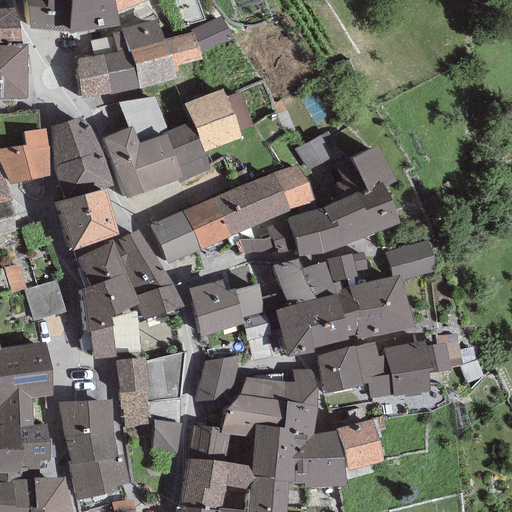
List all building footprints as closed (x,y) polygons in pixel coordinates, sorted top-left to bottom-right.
[(120,26),(117,13),(112,0),(26,0),(29,29),(70,33),(120,26)] [(112,0),(117,13),(150,0),(112,0)] [(17,9),(0,9),(0,45),(21,44),(17,9)] [(220,17),(190,31),(191,33),(193,32),(200,53),(233,39),(220,17)] [(121,29),(121,32),(127,51),(130,50),(139,89),(176,80),(174,73),(163,40),(157,20),(121,29)] [(117,52),(78,59),(81,99),(139,89),(130,50),(127,51),(121,32),(112,34),(117,52)] [(191,33),(163,40),(174,73),(180,72),(178,66),(202,60),(200,53),(193,32),(191,33)] [(0,99),(27,99),(27,44),(0,45),(0,99)] [(191,122),(203,152),(242,137),(239,131),(226,97),(223,89),(184,103),(191,122)] [(226,97),(239,131),(252,126),(240,92),(226,97)] [(118,102),(128,129),(132,127),(139,145),(163,135),(162,133),(167,131),(155,98),(118,102)] [(83,117),(50,128),(53,169),(64,200),(106,189),(113,187),(91,131),(83,117)] [(128,129),(103,139),(100,140),(123,197),(125,196),(126,200),(177,180),(178,183),(211,170),(203,152),(191,122),(167,131),(162,133),(163,135),(139,145),(132,127),(128,129)] [(26,146),(0,149),(0,163),(10,185),(50,176),(45,129),(23,132),(26,146)] [(328,131),(295,149),(307,172),(340,154),(328,131)] [(378,146),(352,158),(367,190),(369,195),(385,187),(395,182),(378,146)] [(357,186),(343,155),(315,168),(330,199),(357,186)] [(297,165),(273,173),(289,209),(314,200),(297,165)] [(273,173),(214,198),(230,236),(289,211),(289,209),(273,173)] [(0,174),(0,202),(9,201),(12,200),(3,180),(0,174)] [(399,226),(385,187),(369,195),(367,190),(358,194),(370,235),(399,226)] [(64,200),(54,202),(68,251),(119,236),(106,189),(64,200)] [(322,208),(286,218),(286,221),(300,256),(322,254),(336,249),(370,235),(358,194),(322,208)] [(214,198),(182,211),(200,250),(230,236),(214,198)] [(9,201),(0,202),(0,236),(15,232),(9,201)] [(182,211),(150,226),(167,264),(200,250),(182,211)] [(300,256),(286,221),(268,228),(272,238),(281,263),(297,257),(300,256)] [(135,305),(144,320),(184,307),(137,230),(112,242),(139,303),(135,305)] [(272,238),(238,240),(245,264),(273,266),(281,263),(272,238)] [(428,241),(385,253),(392,277),(400,275),(402,281),(437,271),(428,241)] [(112,242),(77,258),(90,287),(81,289),(87,333),(91,333),(95,359),(116,358),(110,316),(135,305),(139,303),(112,242)] [(351,254),(327,259),(332,282),(357,277),(356,272),(367,270),(364,253),(352,255),(351,254)] [(281,263),(273,266),(288,307),(315,300),(337,295),(336,291),(341,290),(338,281),(332,284),(325,262),(302,270),(297,257),(281,263)] [(336,291),(337,295),(347,337),(356,335),(357,340),(413,326),(402,281),(400,275),(392,277),(341,290),(336,291)] [(223,280),(188,289),(200,336),(242,325),(244,325),(242,318),(236,290),(235,288),(225,290),(223,280)] [(57,281),(23,291),(32,321),(65,312),(57,281)] [(262,284),(236,290),(242,318),(265,312),(269,311),(262,284)] [(288,307),(275,310),(287,358),(314,352),(313,349),(348,340),(347,337),(337,295),(315,300),(288,307)] [(271,335),(265,312),(242,318),(244,325),(242,325),(246,341),(247,341),(266,336),(271,335)] [(435,344),(427,345),(434,372),(451,371),(450,366),(462,365),(457,335),(434,337),(435,344)] [(271,357),(266,336),(247,341),(252,362),(271,357)] [(383,349),(394,396),(429,391),(426,373),(434,372),(427,345),(426,339),(389,348),(383,349)] [(383,349),(389,348),(388,340),(354,347),(354,346),(317,357),(325,393),(368,384),(369,398),(394,396),(383,349)] [(45,342),(0,348),(0,426),(20,426),(33,426),(32,398),(54,397),(45,342)] [(184,352),(145,362),(148,390),(145,391),(146,402),(180,399),(184,352)] [(238,356),(204,362),(193,401),(195,417),(222,421),(238,356)] [(145,358),(115,361),(120,410),(122,410),(124,427),(149,425),(146,402),(145,391),(148,390),(145,362),(145,358)] [(313,434),(316,407),(319,368),(293,370),(294,382),(286,382),(287,402),(283,428),(313,434)] [(287,402),(286,382),(245,378),(240,395),(227,410),(221,429),(221,433),(230,434),(253,438),(255,425),(283,428),(287,402)] [(111,400),(58,402),(60,419),(70,461),(71,466),(117,457),(117,456),(113,433),(111,400)] [(372,419),(335,429),(336,433),(346,471),(383,462),(372,419)] [(181,424),(153,420),(151,450),(177,454),(181,424)] [(33,426),(20,426),(21,474),(39,473),(39,461),(48,460),(47,425),(33,426)] [(221,429),(192,425),(188,459),(226,464),(230,434),(221,433),(221,429)] [(283,428),(255,425),(253,438),(252,467),(251,478),(287,480),(288,483),(303,483),(303,489),(347,485),(346,471),(336,433),(313,434),(283,428)] [(0,473),(2,473),(21,474),(20,426),(0,426),(0,473)] [(71,466),(70,461),(67,462),(75,500),(117,492),(116,487),(129,485),(123,455),(117,456),(117,457),(71,466)] [(251,478),(252,467),(226,464),(188,459),(184,459),(178,507),(211,510),(222,510),(225,486),(249,489),(251,478)] [(0,473),(0,482),(11,483),(10,480),(20,480),(20,477),(21,474),(2,473),(0,473)] [(71,511),(64,478),(33,479),(36,508),(30,508),(30,511),(71,511)] [(286,511),(288,483),(287,480),(251,478),(249,489),(245,511),(286,511)] [(0,511),(30,511),(30,508),(36,508),(33,479),(20,480),(10,480),(11,483),(0,482),(0,511)]
